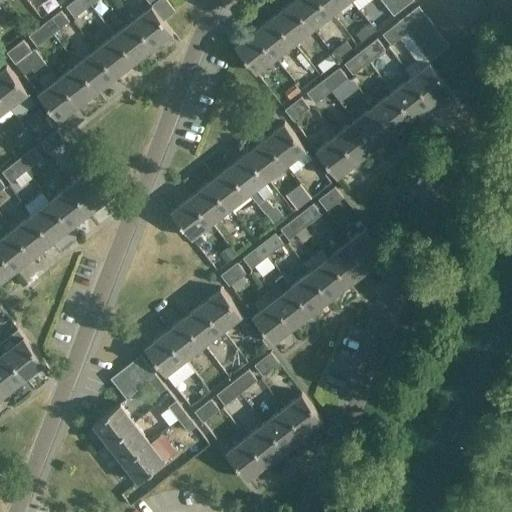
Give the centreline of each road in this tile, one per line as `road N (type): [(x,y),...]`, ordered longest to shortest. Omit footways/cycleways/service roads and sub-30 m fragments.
road 1 (residential): [(15,511),(212,0)]
road 2 (residential): [(312,511),(509,0)]
